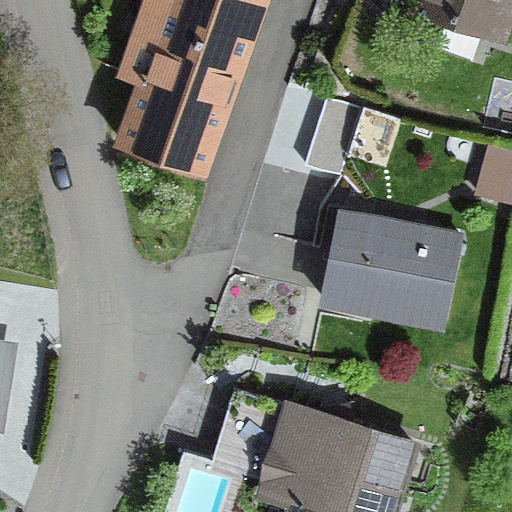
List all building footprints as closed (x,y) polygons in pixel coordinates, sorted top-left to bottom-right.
[(117,144),(192,170),(252,0),(140,0),(115,71),(140,80),(117,144)] [(442,17),(490,34),(501,0),(434,0),(446,4),(442,17)] [(511,146),(501,143),(488,186),(511,192),(511,146)] [(334,212),(317,298),(435,322),(453,237),(334,212)] [(384,511),(406,443),(284,405),(258,491),(288,500),(284,511),(384,511)]
